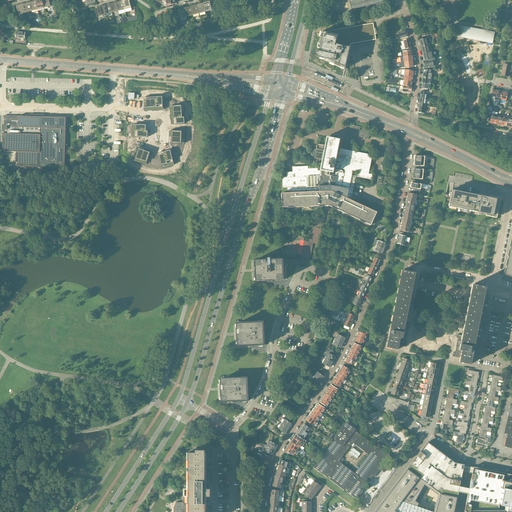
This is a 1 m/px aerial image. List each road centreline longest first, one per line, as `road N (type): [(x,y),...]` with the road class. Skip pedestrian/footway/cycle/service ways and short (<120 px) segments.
road 1 (residential): [(261,511),(276,455),(337,363),(392,244),(408,150)]
road 2 (secondary): [(187,403),(282,93)]
road 3 (secondary): [(270,92),(178,397)]
road 4 (residential): [(230,431),(260,391),(300,268)]
road 5 (unknown): [(325,487),(359,509),(398,452),(371,427),(388,405)]
road 6 (secondary): [(178,397),(105,511)]
road 7 (residential): [(411,126),(418,59),(400,0)]
road 8 (secondary): [(117,511),(187,403)]
